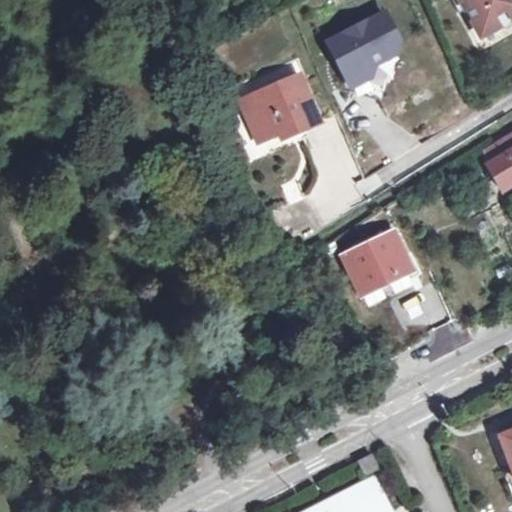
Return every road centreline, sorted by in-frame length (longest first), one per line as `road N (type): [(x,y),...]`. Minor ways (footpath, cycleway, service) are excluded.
road 1 (tertiary): [(187,511),(401,404)]
road 2 (residential): [(511,99),(381,181)]
road 3 (tertiary): [(401,404),(511,351)]
